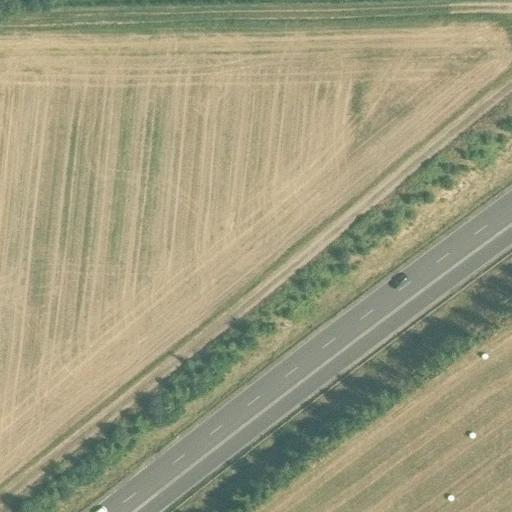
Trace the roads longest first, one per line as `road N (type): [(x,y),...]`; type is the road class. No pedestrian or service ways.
road 1 (track): [(511,90),(0,506)]
road 2 (track): [(511,10),(0,19)]
road 3 (trunk): [(123,511),(511,215)]
